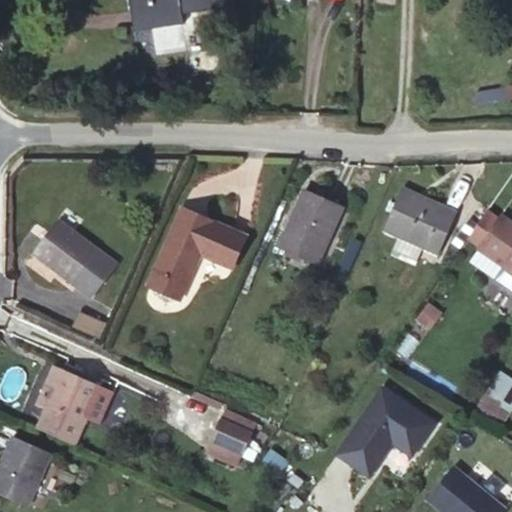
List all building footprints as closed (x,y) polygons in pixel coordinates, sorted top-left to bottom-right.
[(179,0),(130,0),(135,31),(183,24),(182,15),(179,0)] [(179,0),(182,15),(235,7),(233,0),(179,0)] [(474,85),(453,90),(458,109),(493,100),(489,83),(474,87),(474,85)] [(416,198),(418,195),(403,188),(384,231),(398,237),(423,248),(439,255),(458,212),(442,205),(440,209),(416,198)] [(343,209),(304,191),(280,246),(319,264),(343,209)] [(442,205),(418,195),(416,198),(440,209),(442,205)] [(247,236),(182,209),(148,286),(181,300),(201,255),(233,269),(247,236)] [(511,223),(501,217),(499,220),(511,229),(511,223)] [(117,264),(59,219),(32,254),(91,297),(117,264)] [(511,229),(499,220),(479,249),(504,266),(511,271),(511,229)] [(423,248),(398,237),(390,255),(416,266),(423,248)] [(511,290),(511,271),(504,266),(495,279),(511,290)] [(442,313),(429,304),(418,320),(431,328),(442,313)] [(103,322),(91,316),(85,330),(96,336),(103,322)] [(59,382),(65,370),(55,366),(50,378),(59,382)] [(48,408),(38,428),(74,443),(86,417),(99,388),(100,386),(65,370),(59,382),(48,408)] [(48,408),(59,382),(50,378),(38,403),(48,408)] [(112,394),(99,388),(86,417),(100,423),(112,394)] [(435,424),(384,388),(338,454),(370,476),(393,442),(413,456),(435,424)] [(499,405),(488,398),(479,410),(491,417),(499,405)] [(224,410),(220,419),(252,433),(256,424),(224,410)] [(252,433),(220,419),(212,438),(244,452),(252,433)] [(52,453),(14,436),(0,466),(0,493),(29,506),(52,453)] [(244,452),(212,438),(206,451),(238,466),(244,452)] [(505,511),(508,510),(455,466),(427,499),(442,511),(505,511)]
